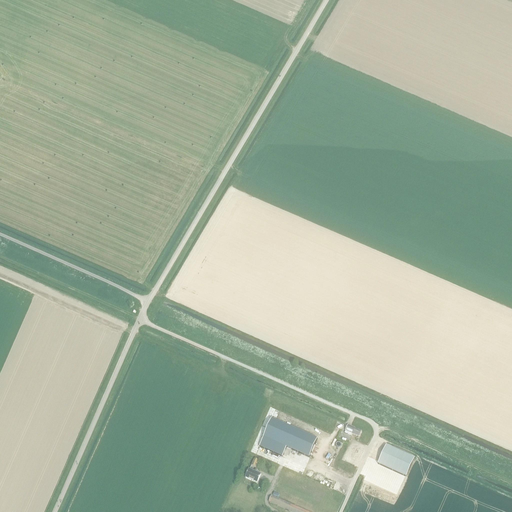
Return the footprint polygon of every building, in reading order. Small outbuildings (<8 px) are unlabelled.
[(272,419),(264,437),(309,457),(318,439),(272,419)] [(352,434),(355,428),(348,425),(345,432),(345,434),(351,436),(352,434)] [(355,428),(352,434),(358,437),(357,438),(359,438),(362,431),(355,428)] [(386,445),(378,464),(405,477),(414,458),(386,445)] [(257,483),(261,474),(256,472),(258,469),(255,469),(254,471),(250,469),(246,478),(257,483)] [(326,492),(328,486),(304,478),(301,485),(303,485),(307,486),(306,489),(322,495),(323,491),(326,492)] [(337,497),(344,482),(336,478),(333,484),(334,485),(330,493),(337,497)] [(308,511),(272,496),(269,502),(291,511),(308,511)]
